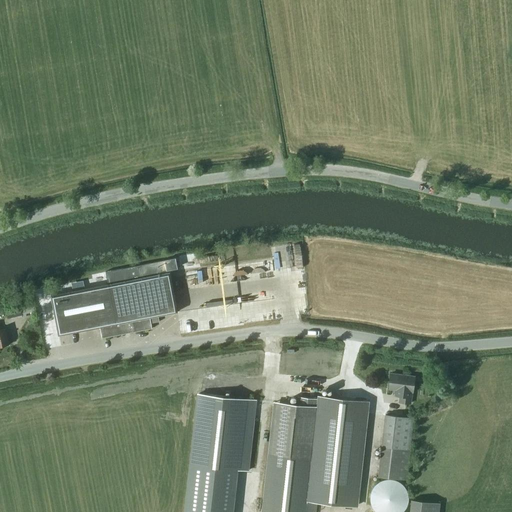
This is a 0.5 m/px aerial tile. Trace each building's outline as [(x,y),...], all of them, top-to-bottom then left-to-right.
[(153,328),(152,323),(159,321),(157,312),(175,308),(167,269),(177,267),(175,257),(106,271),(109,285),(54,296),(61,331),(99,324),(102,338),(153,328)] [(6,305),(9,318),(23,315),(19,301),(6,305)] [(0,346),(9,344),(5,328),(0,329),(0,346)] [(415,376),(390,373),(389,390),(399,391),(398,403),(411,404),(413,393),(414,393),(415,376)] [(198,393),(190,464),(239,470),(249,471),(255,417),(248,416),(249,399),(232,397),(198,393)] [(368,401),(318,396),(318,398),(298,396),(297,404),(276,402),(263,511),(317,511),(319,500),(356,504),(368,401)] [(409,479),(412,449),(415,417),(387,414),(382,477),(409,479)] [(439,511),(441,503),(411,500),(409,511),(439,511)]
